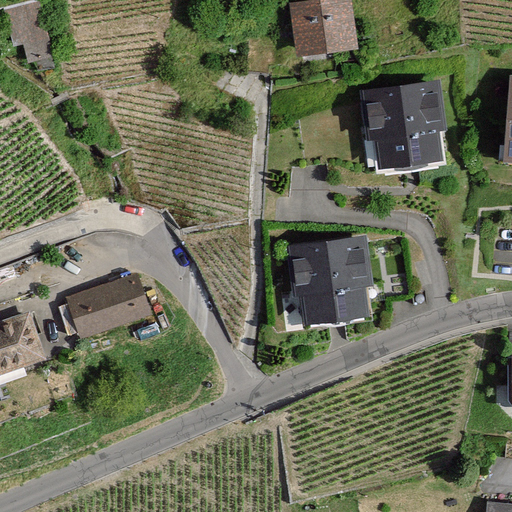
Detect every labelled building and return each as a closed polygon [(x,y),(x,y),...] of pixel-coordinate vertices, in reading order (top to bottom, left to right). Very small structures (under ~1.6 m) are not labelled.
[(293,47),(346,38),(339,0),(292,0),(285,1),(293,47)] [(511,155),(511,72),(506,72),(499,154),(511,155)] [(369,160),(438,151),(428,73),(359,82),(369,160)] [(293,241),(303,318),(357,311),(347,234),(293,241)] [(63,294),(77,334),(145,310),(130,269),(63,294)] [(0,367),(39,355),(25,308),(0,315),(0,367)] [(511,511),(511,500),(482,498),(480,511),(511,511)]
